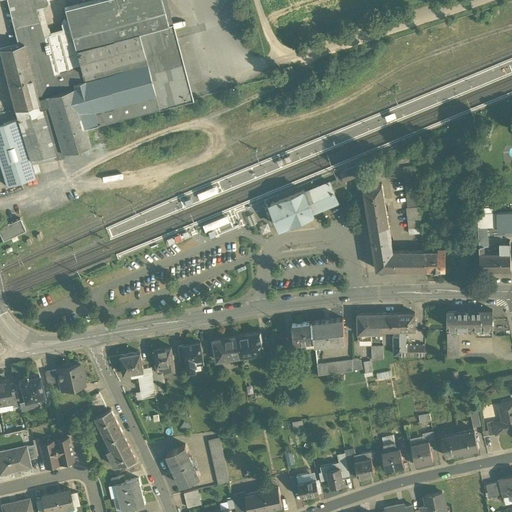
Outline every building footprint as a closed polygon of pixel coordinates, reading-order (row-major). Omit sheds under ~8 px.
[(46,82),(31,24),(39,22),(35,8),(33,0),(11,0),(22,43),(0,47),(0,53),(14,109),(39,102),(37,98),(45,95),(49,94),(46,82)] [(33,0),(35,8),(40,7),(46,6),(47,4),(46,0),(33,0)] [(162,0),(96,0),(64,8),(70,29),(72,38),(65,40),(73,71),(74,74),(70,76),(53,80),(46,82),(49,94),(45,95),(63,152),(90,146),(89,143),(85,126),(106,121),(107,121),(189,100),(162,0)] [(53,80),(46,52),(50,51),(48,43),(44,44),(42,36),(41,31),(42,31),(41,26),(40,27),(39,22),(31,24),(46,82),(53,80)] [(70,29),(42,36),(44,44),(48,43),(50,51),(46,52),(53,80),(70,76),(69,72),(73,71),(65,40),(72,38),(70,29)] [(39,102),(14,109),(29,158),(54,154),(63,152),(45,95),(37,98),(39,102)] [(17,118),(0,123),(0,166),(6,185),(34,177),(17,118)] [(400,148),(380,155),(384,164),(403,156),(400,148)] [(355,167),(341,172),(343,177),(344,181),(345,180),(358,175),(355,167)] [(422,233),(422,230),(421,222),(415,167),(403,167),(410,234),(422,233)] [(343,177),(330,183),(332,189),(346,184),(345,180),(344,181),(343,177)] [(329,182),(305,192),(311,204),(313,211),(337,201),(332,189),(330,183),(329,182)] [(424,251),(392,250),(381,184),(363,186),(377,270),(426,269),(424,251)] [(215,188),(214,186),(197,193),(199,200),(216,193),(215,188)] [(304,190),(270,204),(280,227),(314,213),(313,211),(311,204),(305,192),(304,190)] [(511,212),(497,213),(497,226),(497,230),(511,230),(511,212)] [(478,214),(478,226),(487,226),(497,226),(497,213),(478,214)] [(226,216),(203,225),(206,231),(228,222),(227,219),(226,216)] [(20,218),(0,227),(0,234),(3,240),(25,230),(20,218)] [(487,226),(478,226),(479,246),(484,246),(484,247),(488,246),(487,226)] [(510,243),(500,244),(500,253),(501,270),(511,270),(510,243)] [(445,249),(438,249),(438,251),(424,251),(426,269),(446,269),(446,251),(445,251),(445,249)] [(484,254),(479,254),(480,270),(501,270),(500,253),(484,254)] [(492,328),(492,310),(472,310),(472,309),(467,309),(467,310),(447,310),(447,328),(451,328),(457,328),(476,328),(492,328)] [(400,312),(382,313),(383,332),(386,332),(386,330),(395,330),(395,335),(400,335),(400,312)] [(415,312),(400,312),(400,335),(400,345),(406,345),(406,329),(416,329),(415,312)] [(382,313),(358,313),(359,333),(383,332),(382,313)] [(343,318),(312,322),(314,341),(315,345),(345,341),(343,318)] [(312,321),(292,324),(293,331),(291,331),(291,335),(294,335),(294,343),(302,342),(314,341),(312,322),(312,321)] [(493,336),(492,328),(476,328),(476,336),(493,336)] [(260,331),(236,335),(240,356),(264,352),(260,331)] [(236,335),(213,339),(217,360),(240,356),(236,335)] [(459,357),(459,337),(447,337),(447,358),(459,357)] [(201,341),(184,344),(184,345),(187,361),(203,358),(204,358),(201,341)] [(406,345),(400,345),(401,354),(425,354),(425,344),(406,345)] [(184,345),(178,346),(180,362),(187,361),(184,345)] [(371,347),(371,360),(383,360),(382,346),(371,347)] [(171,347),(154,350),(157,366),(157,367),(163,366),(164,372),(174,370),(174,366),(171,347)] [(140,352),(121,355),(124,374),(132,373),(132,376),(144,374),(140,352)] [(203,358),(187,361),(189,372),(201,370),(201,365),(204,364),(203,358)] [(353,359),(317,364),(318,375),(353,370),(353,359)] [(353,359),(353,370),(363,369),(361,359),(353,359)] [(370,360),(363,362),(365,373),(373,372),(371,362),(370,360)] [(416,403),(427,402),(421,361),(391,365),(396,397),(412,394),(408,367),(413,367),(414,375),(418,374),(419,384),(413,385),(416,403)] [(79,364),(57,369),(59,381),(61,390),(84,385),(79,364)] [(157,366),(151,367),(152,375),(154,384),(161,383),(160,373),(164,372),(163,366),(157,367),(157,366)] [(57,369),(44,372),(47,383),(59,381),(57,369)] [(35,374),(34,374),(33,374),(19,377),(25,401),(35,399),(36,403),(37,403),(45,400),(39,375),(37,376),(36,375),(35,374)] [(152,375),(140,377),(143,392),(145,392),(155,390),(154,384),(152,375)] [(8,380),(0,381),(0,404),(12,402),(10,392),(9,392),(8,380)] [(161,383),(154,384),(155,390),(156,395),(163,394),(161,383)] [(17,392),(10,392),(12,402),(13,407),(20,406),(17,392)] [(98,393),(89,397),(97,413),(106,408),(98,393)] [(35,399),(25,401),(27,408),(37,406),(37,403),(36,403),(35,399)] [(511,400),(503,403),(505,409),(500,410),(502,421),(494,423),(496,433),(511,429),(511,400)] [(136,461),(111,409),(95,417),(111,449),(107,451),(115,467),(136,461)] [(478,411),(471,413),(474,426),(481,425),(478,411)] [(430,415),(419,417),(421,424),(431,422),(430,415)] [(493,420),(487,422),(490,435),(496,433),(494,423),(493,420)] [(475,429),(458,433),(462,452),(479,449),(475,429)] [(82,444),(76,431),(65,433),(66,437),(67,437),(70,447),(82,444)] [(433,431),(422,433),(423,438),(424,441),(429,440),(429,441),(435,439),(433,431)] [(458,433),(441,437),(446,456),(462,452),(458,433)] [(66,437),(54,440),(58,461),(67,459),(66,458),(67,458),(68,458),(70,458),(71,458),(71,457),(72,455),(70,447),(67,437),(66,437)] [(39,438),(33,439),(34,444),(36,455),(42,454),(39,443),(40,443),(39,438)] [(220,438),(208,440),(218,486),(229,483),(220,438)] [(420,442),(411,444),(413,450),(415,461),(416,464),(433,460),(429,441),(429,440),(424,441),(423,438),(419,439),(420,442)] [(40,443),(39,443),(42,454),(44,462),(44,463),(45,463),(46,464),(47,464),(48,463),(49,462),(49,461),(50,463),(58,461),(54,440),(40,443)] [(400,448),(396,448),(395,442),(384,444),(385,451),(382,451),(386,469),(404,466),(400,448)] [(34,444),(26,446),(29,459),(37,457),(36,455),(34,444)] [(185,445),(167,454),(181,485),(200,477),(185,445)] [(26,446),(0,451),(0,474),(31,467),(29,459),(26,446)] [(354,449),(345,450),(346,453),(348,462),(351,476),(351,478),(359,476),(355,461),(355,458),(356,458),(354,449)] [(413,450),(407,452),(409,463),(415,461),(413,450)] [(363,459),(355,461),(359,476),(375,473),(372,457),(363,459)] [(339,462),(321,466),(322,471),(327,470),(329,478),(331,487),(344,484),(342,478),(340,464),(339,462)] [(340,464),(342,478),(351,476),(348,462),(342,464),(340,464)] [(322,471),(319,471),(321,480),(329,478),(327,470),(322,471)] [(307,474),(297,476),(300,492),(301,497),(319,493),(316,479),(308,481),(307,474)] [(511,474),(499,478),(499,481),(503,493),(503,495),(511,492),(511,474)] [(124,476),(111,479),(113,486),(116,485),(116,484),(125,482),(124,476)] [(297,476),(289,478),(293,494),(300,492),(297,476)] [(125,482),(116,484),(116,485),(122,509),(122,510),(132,508),(145,505),(139,479),(125,482)] [(499,481),(485,484),(489,497),(503,493),(499,481)] [(246,495),(245,496),(248,511),(257,511),(282,506),(278,488),(246,495)] [(70,489),(55,492),(59,510),(74,506),(71,493),(70,489)] [(198,490),(184,493),(187,508),(201,505),(198,490)] [(55,492),(41,496),(42,500),(44,511),(48,511),(59,510),(55,492)] [(77,492),(71,493),(74,506),(80,505),(77,492)] [(446,511),(442,492),(424,496),(426,506),(427,511),(446,511)] [(245,493),(232,496),(233,501),(235,509),(235,511),(248,511),(245,496),(246,495),(245,493)] [(31,511),(29,499),(1,505),(3,511),(31,511)] [(44,511),(42,500),(35,501),(37,511),(44,511)]
